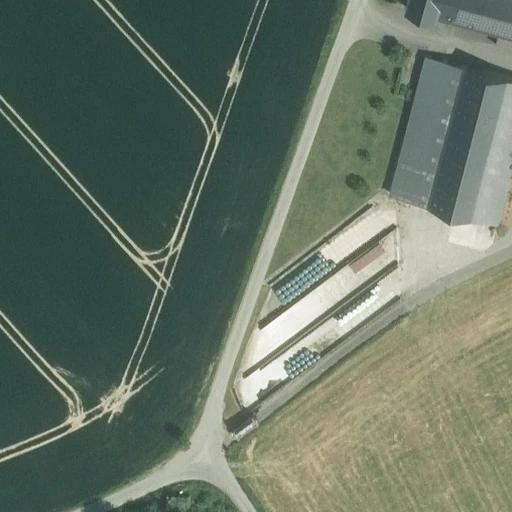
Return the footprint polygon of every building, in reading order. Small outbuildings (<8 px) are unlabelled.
[(441,0),(408,0),(406,8),(437,16),(441,0)] [(511,0),(441,0),(437,16),(499,33),(511,36),(511,0)] [(511,45),(511,36),(499,33),(496,46),(511,50),(511,45)] [(427,56),(404,49),(398,71),(421,77),(427,56)] [(416,102),(392,196),(429,205),(465,66),(427,56),(421,77),(414,102),(416,102)] [(511,77),(465,66),(429,205),(498,223),(511,170),(511,77)] [(379,245),(262,323),(279,348),(284,344),(300,369),(395,305),(377,278),(394,267),(379,245)]
